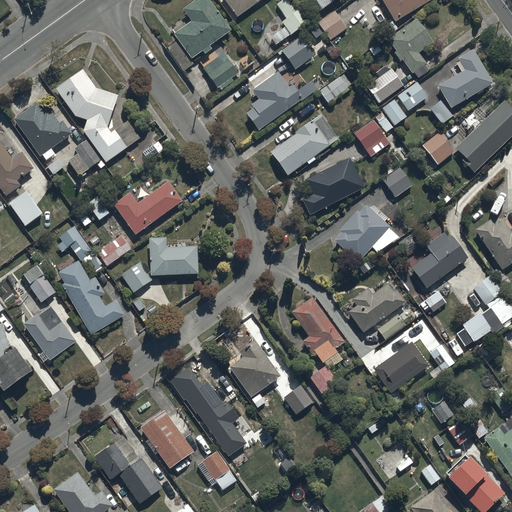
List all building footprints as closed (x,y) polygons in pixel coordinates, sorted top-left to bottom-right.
[(230,30),(207,0),(193,0),(181,9),(190,21),(172,34),(189,58),(200,50),(203,54),(210,49),(208,46),(230,30)] [(258,0),(223,0),(236,17),(258,0)] [(293,0),(280,0),(275,4),(285,19),(280,22),(288,35),(308,21),(293,0)] [(333,0),(301,0),(312,15),(333,0)] [(380,0),(393,21),(429,0),(380,0)] [(333,11),(316,23),(328,40),(345,28),(333,11)] [(431,42),(414,19),(386,39),(411,74),(424,64),(417,53),(431,42)] [(299,37),(280,51),(293,70),(312,56),(299,37)] [(463,70),(436,86),(449,108),(491,83),(472,50),(456,58),(463,70)] [(222,53),(201,67),(216,88),(236,73),(222,53)] [(81,69),(54,89),(74,116),(85,120),(82,131),(104,162),(139,138),(126,121),(109,132),(106,127),(117,95),(94,88),(81,69)] [(402,86),(389,69),(364,86),(377,103),(402,86)] [(276,73),(251,90),(257,100),(249,105),(251,109),(244,114),(257,131),(303,100),(292,84),(287,88),(276,73)] [(347,89),(338,76),(318,91),(326,103),(347,89)] [(415,82),(395,96),(406,111),(426,97),(415,82)] [(404,116),(392,100),(380,108),(393,125),(404,116)] [(511,134),(511,110),(502,100),(453,148),(463,158),(460,161),(472,173),(511,134)] [(36,103),(12,119),(39,157),(71,135),(61,120),(58,123),(47,108),(42,111),(36,103)] [(382,112),(375,117),(386,132),(393,127),(382,112)] [(338,139),(319,113),(293,132),(294,134),(268,152),(286,176),(338,139)] [(371,120),(352,133),(369,157),(388,143),(371,120)] [(452,152),(436,132),(420,145),(435,165),(452,152)] [(149,137),(127,151),(137,167),(148,160),(148,159),(163,150),(158,142),(154,144),(149,137)] [(85,140),(73,149),(87,168),(99,160),(85,140)] [(0,144),(0,190),(4,196),(19,186),(15,181),(32,169),(20,152),(10,159),(0,144)] [(53,173),(64,165),(58,157),(47,166),(53,173)] [(348,158),(304,180),(312,195),(301,200),(308,214),(363,187),(348,158)] [(410,185),(398,168),(381,180),(393,197),(410,185)] [(128,193),(112,204),(134,235),(181,201),(167,181),(136,203),(128,193)] [(25,191),(8,204),(23,226),(41,214),(25,191)] [(110,211),(97,195),(87,203),(100,219),(110,211)] [(388,227),(364,205),(357,213),(355,211),(337,231),(340,233),(333,240),(357,262),(388,227)] [(488,220),(473,230),(500,270),(511,261),(511,231),(510,233),(501,220),(492,226),(488,220)] [(73,226),(57,237),(61,241),(55,245),(59,252),(69,246),(78,259),(90,252),(73,226)] [(466,258),(449,235),(446,237),(442,232),(424,245),(430,253),(410,268),(425,288),(466,258)] [(95,252),(105,266),(129,249),(120,235),(95,252)] [(165,238),(147,238),(149,275),(197,274),(195,246),(165,247),(165,238)] [(77,261),(57,272),(63,283),(60,285),(89,335),(124,315),(115,300),(104,306),(98,297),(103,294),(93,277),(88,281),(77,261)] [(138,262),(119,275),(131,292),(150,280),(138,262)] [(21,275),(39,302),(54,292),(35,265),(21,275)] [(488,276),(471,288),(483,304),(484,303),(498,293),(499,292),(488,276)] [(366,286),(348,299),(353,305),(345,311),(361,333),(404,302),(395,290),(392,292),(386,284),(371,294),(366,286)] [(444,302),(436,290),(423,300),(431,312),(444,302)] [(487,309),(462,325),(472,340),(511,314),(511,313),(498,293),(484,303),(487,309)] [(341,341),(310,298),(290,312),(307,336),(300,342),(311,358),(315,355),(321,363),(335,352),(332,348),(341,341)] [(404,324),(395,314),(376,328),(384,339),(404,324)] [(47,330),(36,315),(23,324),(48,360),(75,342),(60,321),(47,330)] [(0,390),(2,393),(31,373),(14,349),(9,352),(1,323),(0,323),(0,390)] [(281,374),(255,339),(240,351),(242,354),(228,365),(252,396),(281,374)] [(427,366),(409,342),(372,369),(389,393),(427,366)] [(439,343),(427,352),(440,371),(453,363),(439,343)] [(225,451),(228,455),(246,443),(231,422),(237,418),(225,399),(221,401),(206,380),(200,384),(188,366),(168,379),(183,401),(186,399),(196,414),(198,413),(220,445),(219,446),(223,452),(225,451)] [(336,382),(324,366),(308,377),(319,393),(336,382)] [(313,404),(300,386),(283,398),(295,416),(313,404)] [(500,387),(489,395),(500,412),(511,404),(500,387)] [(479,388),(472,393),(479,404),(487,399),(479,388)] [(469,396),(461,402),(468,412),(476,406),(469,396)] [(444,399),(431,408),(441,422),(454,413),(444,399)] [(193,450),(164,408),(140,425),(149,438),(145,441),(154,454),(159,451),(169,467),(193,450)] [(383,417),(368,427),(371,433),(386,423),(383,417)] [(459,418),(445,428),(457,445),(471,435),(459,418)] [(487,429),(479,418),(470,424),(478,435),(487,429)] [(259,419),(248,428),(269,454),(280,446),(259,419)] [(511,426),(503,433),(497,425),(480,437),(511,479),(511,426)] [(95,456),(111,478),(118,473),(140,503),(162,486),(123,434),(95,456)] [(237,479),(217,450),(196,464),(207,481),(213,477),(221,490),(237,479)] [(482,511),(502,493),(463,454),(443,475),(480,511),(482,511)] [(428,463),(419,470),(429,485),(438,478),(428,463)] [(77,469),(52,487),(70,511),(102,511),(113,504),(102,488),(95,493),(77,469)] [(448,511),(432,489),(408,507),(411,511),(448,511)] [(382,494),(363,509),(365,511),(392,511),(395,510),(382,494)] [(41,511),(35,502),(19,511),(41,511)] [(196,511),(194,511),(187,503),(175,511),(196,511),(197,511),(196,511)]
